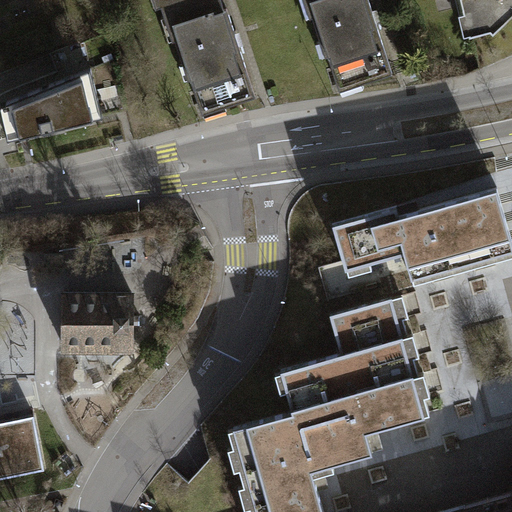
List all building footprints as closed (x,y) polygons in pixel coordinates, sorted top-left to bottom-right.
[(256,76),(231,0),(170,0),(201,94),(256,76)] [(393,50),(376,0),(315,0),(338,68),(393,50)] [(511,16),(511,0),(465,0),(472,30),(507,24),(511,16)] [(94,70),(3,107),(10,141),(105,119),(94,70)] [(396,209),(335,226),(347,268),(404,253),(412,283),(511,255),(511,235),(499,190),(398,218),(396,209)] [(132,293),(64,292),(64,347),(132,347),(132,293)] [(390,299),(330,316),(341,357),(282,373),(294,416),(234,433),(255,511),(317,511),(307,474),(373,455),(367,435),(424,419),(390,299)] [(0,480),(46,471),(35,416),(0,423),(0,480)] [(511,511),(511,500),(467,511),(511,511)]
